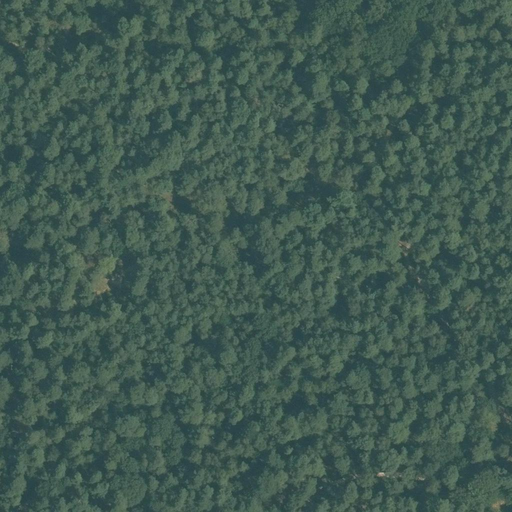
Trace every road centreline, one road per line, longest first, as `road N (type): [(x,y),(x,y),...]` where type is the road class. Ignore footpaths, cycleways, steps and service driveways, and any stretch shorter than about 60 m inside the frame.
road 1 (track): [(511,432),(478,366),(362,192),(417,205),(511,200)]
road 2 (track): [(285,0),(268,49),(198,48),(128,18),(54,50),(17,49),(0,36)]
road 3 (track): [(362,192),(348,150),(268,49)]
road 4 (track): [(453,481),(357,477),(294,511)]
